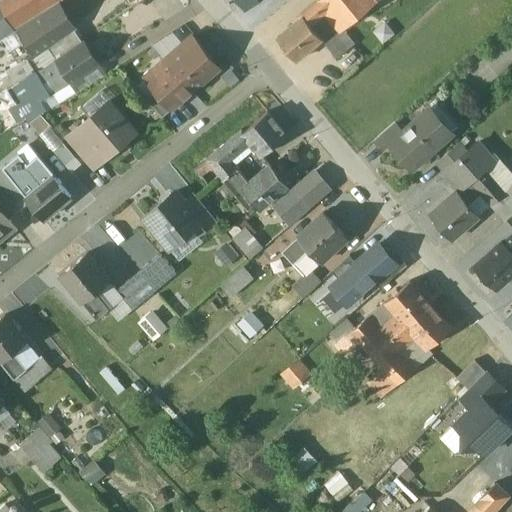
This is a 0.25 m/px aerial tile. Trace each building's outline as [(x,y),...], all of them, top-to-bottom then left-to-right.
[(0,0),(0,37),(56,0),(0,0)] [(131,37),(163,18),(153,0),(147,0),(120,17),(131,37)] [(319,0),(299,17),(300,19),(276,39),(296,62),(322,40),(310,26),(325,13),(329,17),(344,4),(340,0),(319,0)] [(340,0),(344,4),(356,19),(379,0),(340,0)] [(344,4),(329,17),(341,32),(342,31),(356,19),(344,4)] [(56,7),(16,33),(23,44),(31,55),(56,40),(72,30),(56,7)] [(72,30),(56,40),(66,54),(81,44),(72,30)] [(341,32),(335,36),(329,40),(330,41),(324,45),(336,59),(354,45),(342,31),(341,32)] [(23,44),(16,33),(12,35),(19,46),(23,44)] [(219,70),(195,42),(187,49),(182,44),(164,60),(166,61),(192,92),(219,70)] [(19,46),(9,52),(17,64),(27,58),(31,55),(23,44),(19,46)] [(66,54),(54,61),(69,83),(97,67),(81,44),(66,54)] [(17,64),(0,74),(0,86),(3,93),(7,90),(13,86),(13,85),(34,70),(27,58),(17,64)] [(54,61),(40,70),(34,70),(45,88),(44,88),(48,96),(69,83),(54,61)] [(192,92),(166,61),(145,78),(157,92),(171,109),(172,109),(192,92)] [(34,70),(13,85),(13,86),(22,101),(22,102),(30,96),(44,88),(45,88),(34,70)] [(22,101),(13,86),(7,90),(16,104),(22,101)] [(44,88),(30,96),(35,104),(39,102),(48,96),(44,88)] [(157,92),(147,100),(162,118),(171,109),(157,92)] [(30,96),(22,102),(22,101),(16,104),(8,109),(11,114),(17,125),(26,120),(27,123),(46,111),(39,102),(35,104),(30,96)] [(134,133),(108,102),(76,130),(96,153),(85,162),(92,170),(134,133)] [(162,118),(161,118),(171,130),(182,121),(172,109),(171,109),(162,118)] [(403,134),(392,144),(393,146),(413,169),(450,135),(429,111),(403,134)] [(267,113),(243,133),(241,130),(239,132),(249,144),(260,157),(286,136),(267,113)] [(11,114),(0,120),(7,131),(17,125),(11,114)] [(39,138),(26,121),(17,128),(31,145),(39,138)] [(395,124),(375,142),(385,153),(393,146),(392,144),(403,134),(395,124)] [(96,153),(76,130),(66,139),(85,162),(96,153)] [(239,132),(205,160),(219,177),(233,165),(229,160),(249,144),(239,132)] [(15,152),(22,161),(35,151),(28,142),(15,152)] [(493,163),(477,145),(465,156),(446,173),(462,191),(467,187),(477,198),(481,195),(495,182),(484,171),(493,163)] [(455,146),(436,162),(446,173),(465,156),(455,146)] [(20,164),(7,174),(26,197),(52,175),(33,152),(20,164)] [(16,159),(3,170),(7,174),(20,164),(16,159)] [(219,177),(205,160),(194,170),(207,186),(218,178),(219,177)] [(219,177),(218,178),(235,196),(242,190),(241,190),(248,183),(233,165),(219,177)] [(248,183),(241,190),(242,190),(235,196),(247,211),(254,206),(258,210),(286,187),(269,166),(248,183)] [(2,168),(0,169),(0,208),(8,219),(28,202),(25,198),(26,197),(7,174),(3,170),(2,168)] [(313,171),(272,206),(289,226),(330,191),(313,171)] [(26,197),(25,198),(28,202),(43,220),(71,197),(52,175),(26,197)] [(495,182),(481,195),(491,207),(491,208),(506,194),(505,194),(495,182)] [(511,187),(505,194),(506,194),(491,208),(505,223),(511,216),(511,187)] [(175,193),(144,218),(169,248),(194,228),(195,227),(186,216),(190,213),(183,203),(175,193)] [(456,193),(430,216),(452,242),(479,219),(478,218),(468,206),(456,193)] [(183,203),(190,213),(186,216),(195,227),(194,228),(199,234),(215,221),(194,195),(183,203)] [(477,198),(468,206),(478,218),(491,207),(481,195),(477,198)] [(0,208),(0,230),(11,222),(8,219),(0,208)] [(347,239),(323,213),(297,237),(297,238),(282,252),(292,264),(308,249),(321,263),(347,239)] [(259,245),(244,228),(232,239),(246,256),(259,245)] [(511,236),(502,246),(511,257),(511,236)] [(355,266),(356,267),(340,281),(337,284),(340,295),(351,300),(373,281),(394,263),(378,245),(356,264),(355,266)] [(511,257),(502,246),(501,245),(476,269),(498,294),(511,280),(511,257)] [(228,246),(216,256),(226,267),(237,258),(228,246)] [(109,281),(86,253),(59,276),(82,303),(95,293),(109,281)] [(159,254),(138,272),(154,290),(176,273),(159,254)] [(349,256),(331,272),(340,281),(356,267),(355,266),(356,264),(349,256)] [(394,263),(373,281),(380,289),(406,267),(398,259),(394,263)] [(246,273),(235,260),(226,268),(237,281),(246,273)] [(310,271),(292,287),(303,298),(320,282),(310,271)] [(138,272),(127,281),(143,300),(154,290),(138,272)] [(109,281),(95,293),(108,309),(122,298),(116,291),(116,290),(109,281)] [(143,300),(127,281),(116,290),(116,291),(122,298),(131,309),(143,300)] [(431,306),(410,281),(384,303),(396,317),(380,330),(368,316),(354,328),(350,332),(359,343),(371,356),(387,343),(431,306)] [(254,282),(232,301),(241,310),(262,292),(254,282)] [(108,309),(95,293),(82,303),(96,319),(108,309)] [(122,298),(108,309),(117,320),(131,309),(122,298)] [(431,306),(387,343),(395,353),(414,337),(426,351),(451,330),(431,306)] [(26,341),(5,315),(0,318),(0,362),(12,352),(26,341)] [(250,315),(239,325),(250,337),(261,327),(250,315)] [(164,330),(152,316),(142,324),(154,338),(164,330)] [(347,319),(330,334),(337,343),(350,332),(354,328),(347,319)] [(337,343),(335,345),(344,356),(359,343),(350,332),(337,343)] [(26,341),(12,352),(25,368),(39,357),(26,341)] [(395,353),(387,343),(371,356),(382,369),(397,387),(412,373),(395,353)] [(25,368),(12,352),(0,362),(14,379),(26,369),(25,368)] [(52,369),(41,356),(39,357),(25,368),(26,369),(14,379),(24,391),(52,369)] [(311,373),(299,360),(282,375),(294,388),(311,373)] [(474,363),(457,380),(468,392),(485,375),(474,363)] [(382,369),(367,382),(381,400),(397,387),(382,369)] [(123,388),(110,373),(105,377),(118,393),(123,388)] [(468,392),(458,401),(469,412),(481,400),(488,408),(503,393),(485,375),(468,392)] [(488,408),(481,400),(469,412),(454,427),(462,435),(462,449),(476,449),(484,458),(511,431),(488,408)] [(2,404),(0,406),(0,419),(8,412),(2,404)] [(50,418),(41,426),(50,436),(56,431),(59,428),(50,418)] [(39,429),(19,446),(31,460),(49,445),(51,443),(39,429)] [(56,431),(50,436),(55,443),(61,437),(56,431)] [(49,445),(31,460),(42,472),(59,457),(49,445)] [(89,465),(78,473),(89,486),(99,477),(89,465)] [(495,488),(474,507),(479,511),(493,511),(506,498),(495,488)] [(360,511),(365,507),(358,501),(347,511),(360,511)]
